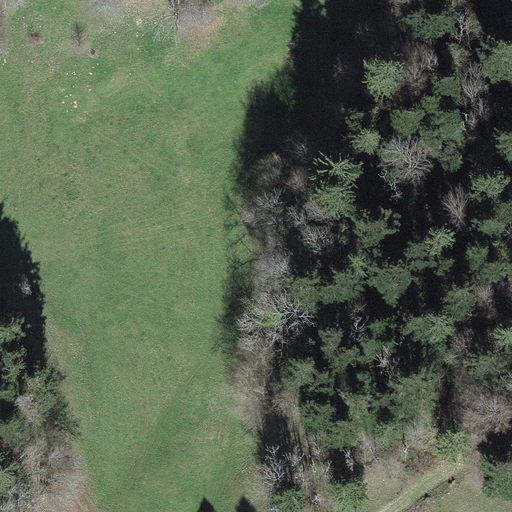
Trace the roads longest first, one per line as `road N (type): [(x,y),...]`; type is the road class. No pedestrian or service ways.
road 1 (track): [(112,511),(86,474),(39,368),(0,324)]
road 2 (track): [(511,423),(384,511)]
